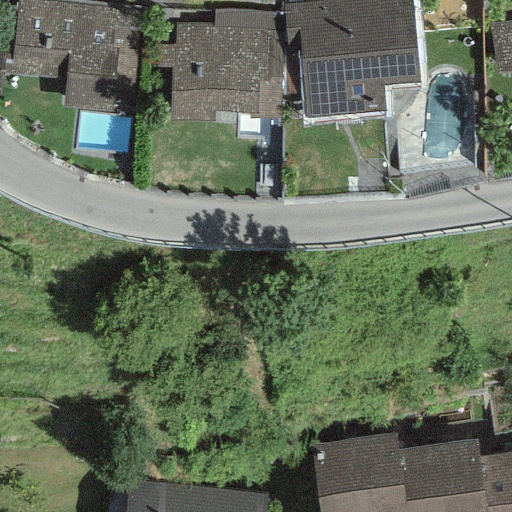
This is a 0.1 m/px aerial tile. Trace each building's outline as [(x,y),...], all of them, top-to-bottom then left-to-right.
[(65,80),(62,108),(118,113),(132,115),(143,12),(29,0),(18,0),(10,74),(65,80)] [(298,29),(306,118),(385,111),(383,88),(421,84),(413,0),(340,0),(284,5),(286,30),(298,29)] [(278,119),(280,14),(213,12),(212,24),(173,23),(171,123),(214,124),(214,112),(247,113),(247,118),(278,119)] [(511,21),(488,26),(497,76),(511,73),(511,21)] [(404,511),(396,451),(394,435),(311,446),(319,511),(404,511)] [(475,440),(396,451),(404,511),(484,511),(477,457),(475,440)] [(511,511),(511,452),(477,457),(484,511),(511,511)] [(128,481),(124,511),(265,511),(268,495),(128,481)]
